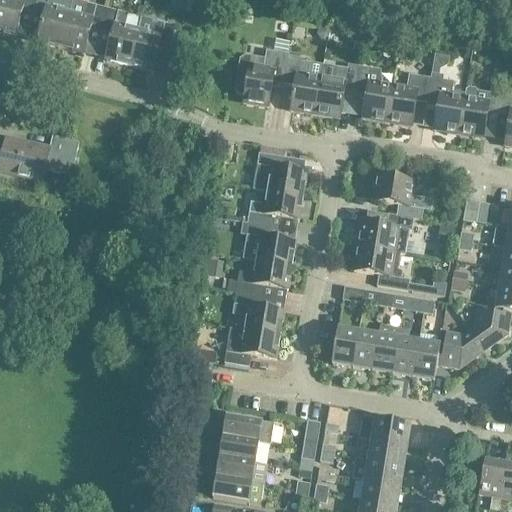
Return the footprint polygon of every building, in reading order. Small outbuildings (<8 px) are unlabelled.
[(0,0),(0,36),(15,40),(21,16),(32,18),(37,0),(0,0)] [(37,0),(32,18),(43,21),(37,46),(60,52),(69,17),(56,14),(59,0),(37,0)] [(69,17),(60,52),(83,58),(90,33),(101,36),(107,12),(73,3),(69,17)] [(128,17),(107,12),(101,36),(111,39),(105,64),(128,70),(137,35),(124,31),(128,17)] [(137,35),(128,70),(152,76),(158,51),(169,54),(175,30),(154,24),(141,20),(137,35)] [(273,48),(290,49),(290,38),(273,38),(273,48)] [(283,87),(288,58),(266,54),(265,61),(246,58),(240,61),(235,92),(238,97),(244,97),(243,106),(268,110),(272,85),(283,87)] [(288,58),(283,87),(294,89),(290,114),(315,118),(320,83),(307,80),(309,66),(287,63),(288,58)] [(320,83),(315,118),(339,122),(344,93),(355,95),(359,70),(348,68),(347,72),(336,71),(334,85),(320,83)] [(359,70),(355,95),(366,97),(362,122),(387,126),(392,90),(377,88),(379,75),(370,74),(370,72),(359,70)] [(431,82),(426,107),(437,109),(433,134),(458,138),(464,102),(450,100),(453,86),(442,84),(443,79),(431,77),(430,82),(431,82)] [(406,93),(392,90),(387,126),(411,130),(415,105),(426,107),(431,82),(430,82),(408,78),(406,93)] [(465,102),(464,102),(458,138),(483,142),(487,117),(498,119),(502,94),(503,94),(503,89),(491,87),(490,95),(478,93),(476,91),(470,90),(467,92),(465,102)] [(502,94),(498,119),(509,120),(504,149),(511,150),(511,114),(510,114),(511,104),(511,95),(503,94),(502,94)] [(6,143),(0,169),(0,175),(42,185),(44,174),(71,180),(78,146),(52,140),(49,152),(6,143)] [(267,195),(302,201),(306,177),(281,173),(283,162),(258,157),(255,179),(269,181),(267,195)] [(413,223),(421,224),(422,213),(431,215),(432,203),(410,200),(412,186),(377,180),(373,205),(397,209),(396,220),(413,223)] [(302,201),(267,195),(265,208),(250,206),(247,227),(272,231),(273,220),(298,224),(302,201)] [(466,204),(462,224),(476,227),(479,206),(466,204)] [(361,225),(357,250),(401,258),(406,258),(410,234),(411,234),(413,223),(396,220),(388,219),(386,230),(361,225)] [(272,231),(247,227),(242,226),(240,238),(246,239),(242,262),(255,264),(291,270),(295,246),(270,242),(272,231)] [(454,228),(440,226),(437,243),(451,246),(454,228)] [(54,233),(41,229),(38,238),(51,242),(52,240),(60,243),(62,236),(54,234),(54,233)] [(511,232),(508,232),(498,231),(494,251),(505,252),(511,253),(511,232)] [(462,236),(461,245),(472,247),(474,238),(462,236)] [(472,247),(461,245),(459,253),(471,254),(472,247)] [(401,258),(357,250),(353,275),(378,279),(376,290),(407,295),(409,284),(401,283),(402,276),(399,274),(401,258)] [(511,253),(505,252),(501,273),(511,274),(511,253)] [(255,264),(253,278),(239,275),(237,285),(229,283),(226,295),(236,297),(260,301),(262,290),(287,294),(291,270),(255,264)] [(472,276),(495,276),(495,264),(472,264),(472,276)] [(511,274),(501,273),(498,293),(511,294),(511,274)] [(454,285),(466,287),(468,278),(456,276),(454,285)] [(466,287),(454,285),(452,293),(465,295),(466,287)] [(363,308),(365,294),(344,291),(342,304),(363,308)] [(511,294),(498,293),(495,314),(511,316),(511,294)] [(385,298),(365,294),(363,308),(383,311),(385,298)] [(260,301),(236,297),(232,318),(246,320),(244,334),(279,340),(283,316),(258,312),(260,301)] [(405,301),(385,298),(383,311),(403,314),(405,301)] [(425,304),(405,301),(403,314),(423,317),(425,304)] [(425,304),(423,317),(433,319),(435,306),(425,304)] [(474,333),(469,336),(483,356),(507,338),(511,316),(495,314),(494,318),(477,315),(474,333)] [(378,339),(372,375),(393,378),(400,331),(382,328),(380,339),(378,339)] [(279,340),(244,334),(229,331),(228,345),(224,367),(249,371),(250,359),(275,363),(279,340)] [(412,333),(400,331),(393,378),(413,381),(419,346),(410,344),(412,333)] [(352,371),(358,336),(337,332),(331,368),(352,371)] [(420,346),(419,346),(413,381),(434,385),(436,369),(439,353),(439,349),(436,349),(438,339),(422,335),(420,346)] [(378,339),(358,336),(352,371),(372,375),(378,339)] [(443,354),(439,353),(436,369),(459,373),(483,356),(469,336),(464,340),(446,337),(443,354)] [(190,362),(214,366),(216,355),(192,351),(190,362)] [(336,425),(360,428),(363,409),(339,405),(336,425)] [(226,420),(222,441),(258,446),(270,448),(273,427),(226,420)] [(371,444),(406,450),(410,429),(362,421),(359,442),(371,444)] [(302,454),(315,456),(320,427),(307,425),(302,454)] [(326,428),(324,436),(337,439),(338,430),(326,428)] [(258,446),(222,441),(219,461),(254,466),(258,446)] [(406,450),(371,444),(369,455),(361,454),(359,463),(403,470),(406,450)] [(322,457),(334,459),(336,450),(323,448),(322,457)] [(315,456),(302,454),(301,462),(314,465),(315,456)] [(334,459),(322,457),(320,466),(333,468),(334,459)] [(254,466),(219,461),(216,481),(251,487),(254,466)] [(403,470),(359,463),(355,462),(352,483),(364,484),(400,490),(403,470)] [(498,511),(505,468),(484,465),(478,498),(491,501),(489,511),(498,511)] [(511,469),(505,468),(498,511),(507,511),(509,504),(511,504),(511,469)] [(311,475),(303,474),(299,473),(298,480),(310,481),(311,475)] [(331,486),(349,489),(351,477),(333,474),(331,486)] [(251,487),(216,481),(212,502),(262,510),(264,489),(251,487)] [(296,494),(310,496),(311,487),(298,484),(296,494)] [(400,490),(364,484),(361,505),(396,510),(400,490)] [(317,487),(315,497),(328,499),(330,489),(317,487)] [(310,496),(296,494),(295,502),(308,505),(310,496)] [(328,499),(315,497),(314,505),(327,507),(328,499)]
